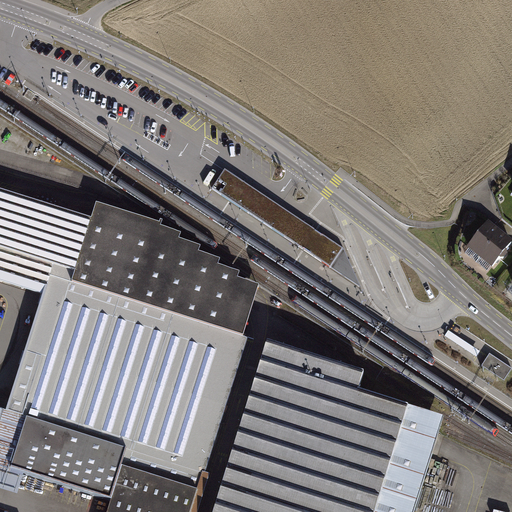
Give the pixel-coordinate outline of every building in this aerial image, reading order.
[(332,269),(345,250),(324,236),(321,233),(289,213),(280,207),(225,170),(212,189),(267,226),(276,232),(308,253),(311,255),(332,269)] [(0,282),(45,296),(9,413),(0,410),(0,489),(14,494),(20,474),(108,501),(104,511),(188,511),(242,339),(240,338),(256,287),(237,282),(238,275),(215,267),(217,261),(196,254),(198,248),(177,242),(179,235),(158,229),(159,226),(100,207),(94,225),(0,193),(0,282)] [(467,247),(479,256),(499,229),(488,221),(481,230),(477,227),(472,235),(475,236),(467,247)] [(511,237),(499,229),(479,256),(492,265),(500,254),(503,257),(508,250),(504,247),(511,237)] [(345,250),(332,269),(336,272),(362,289),(345,250)] [(452,334),(448,340),(475,357),(479,352),(452,334)] [(266,343),(211,511),(411,511),(437,427),(440,419),(356,391),(361,373),(266,343)] [(511,368),(490,354),(483,366),(504,380),(511,368)]
